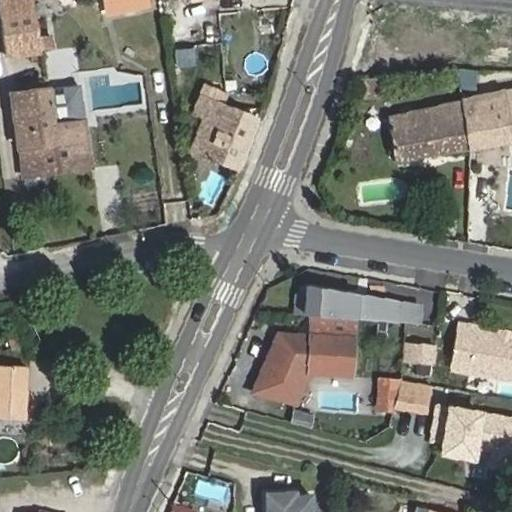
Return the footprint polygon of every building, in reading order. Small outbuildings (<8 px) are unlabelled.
[(33,0),(0,0),(0,14),(0,16),(35,11),(33,0)] [(104,0),(108,13),(137,7),(136,0),(104,0)] [(35,11),(0,16),(6,55),(41,50),(35,11)] [(505,62),(504,24),(485,24),(485,22),(443,24),(444,64),(505,62)] [(84,121),(79,84),(46,88),(51,126),(84,121)] [(190,151),(238,170),(256,120),(221,106),(226,95),(203,86),(199,97),(194,110),(204,114),(190,151)] [(46,88),(11,93),(23,177),(48,174),(46,165),(89,159),(84,121),(51,126),(46,88)] [(511,140),(511,88),(507,90),(389,117),(395,161),(511,140)] [(48,174),(90,168),(89,159),(46,165),(48,174)] [(476,314),(459,312),(453,347),(454,357),(511,366),(511,325),(499,323),(475,319),(476,314)] [(312,322),(309,372),(349,375),(353,325),(312,322)] [(409,345),(407,360),(432,362),(433,347),(409,345)] [(0,416),(25,417),(27,366),(0,365),(0,416)] [(397,409),(428,412),(432,382),(400,379),(397,409)] [(511,469),(511,410),(435,400),(430,439),(443,441),(441,454),(484,460),(483,466),(511,469)] [(265,511),(316,511),(315,486),(264,490),(265,511)] [(170,511),(195,511),(197,508),(174,500),(170,511)]
